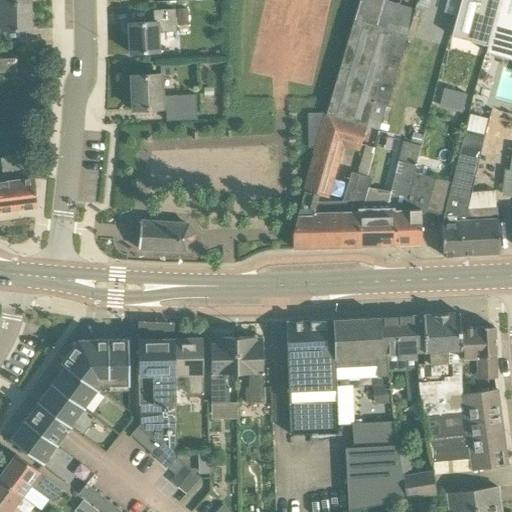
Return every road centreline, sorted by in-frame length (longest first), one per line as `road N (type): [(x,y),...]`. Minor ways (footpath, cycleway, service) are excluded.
road 1 (secondary): [(511,276),(134,288),(20,276)]
road 2 (residential): [(20,276),(59,241),(80,73),(77,0)]
